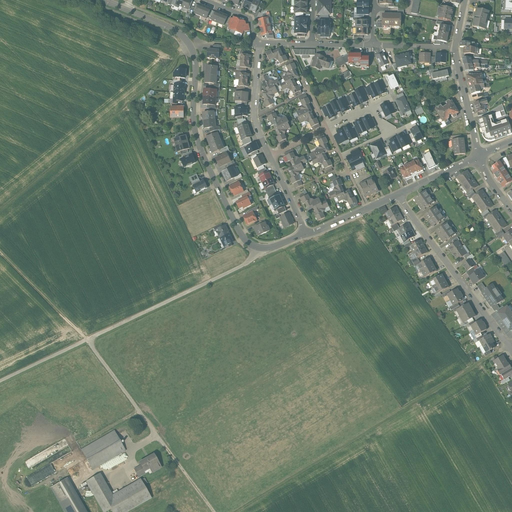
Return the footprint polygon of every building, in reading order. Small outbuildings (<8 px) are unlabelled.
[(185,0),(182,7),(189,10),(192,1),(189,0),(185,0)] [(246,0),(246,1),(243,8),(250,10),(254,1),(253,0),(246,0)] [(419,0),(413,0),(411,13),(417,14),(419,0)] [(259,3),(254,1),(250,10),(255,13),(258,7),(259,3)] [(205,7),(199,4),(198,5),(195,13),(195,14),(201,16),(205,7)] [(205,7),(201,16),(206,19),(208,15),(210,10),(210,9),(205,7)] [(453,10),(440,7),(438,19),(451,21),(453,10)] [(481,10),(476,9),(476,10),(477,10),(477,13),(475,14),(473,22),(474,24),(474,26),(473,26),(472,27),(477,28),(477,29),(479,29),(479,28),(480,28),(485,29),(489,12),(483,11),(483,10),(482,10),(481,10)] [(212,21),(218,23),(222,14),(216,11),(213,18),(212,21)] [(222,14),(218,23),(223,26),(224,25),(225,23),(227,17),(227,16),(222,14)] [(392,15),(383,15),(382,23),(382,27),(383,27),(391,27),(392,15)] [(398,15),(392,15),(391,27),(400,27),(401,15),(398,15)] [(240,20),(234,18),(233,19),(230,26),(229,29),(235,31),(240,20)] [(262,19),(258,20),(260,28),(270,26),(268,18),(262,19)] [(240,20),(235,31),(242,34),(243,31),(246,25),(245,22),(240,20)] [(443,26),(440,25),(439,33),(448,35),(450,27),(443,26)] [(270,26),(260,28),(261,35),(266,34),(272,33),(270,26)] [(448,35),(439,33),(437,41),(440,42),(447,43),(448,35)] [(213,50),(211,50),(211,51),(207,51),(207,58),(210,58),(210,59),(215,60),(215,59),(218,59),(219,51),(213,50)] [(277,50),(272,53),(271,51),(266,53),(269,61),(273,59),(276,60),(279,51),(277,50)] [(281,52),(279,51),(276,60),(278,61),(278,60),(280,65),(288,61),(285,56),(283,57),(281,52)] [(361,54),(349,53),(349,54),(342,58),(345,64),(349,62),(349,65),(360,65),(360,68),(368,68),(369,57),(361,57),(361,54)] [(430,54),(420,53),(420,63),(425,63),(425,62),(429,63),(430,63),(430,58),(430,54)] [(380,55),(376,57),(381,68),(388,65),(383,54),(380,56),(380,55)] [(404,57),(401,58),(400,56),(395,57),(396,64),(397,68),(397,67),(406,65),(406,66),(411,65),(409,54),(404,55),(404,57)] [(446,54),(436,54),(436,58),(436,64),(436,63),(441,63),(441,64),(446,64),(446,54)] [(324,58),(316,55),(312,67),(319,69),(321,66),(328,68),(331,60),(324,58)] [(342,57),(334,60),(338,68),(345,64),(342,58),(342,57)] [(289,65),(287,67),(288,71),(287,73),(296,77),(297,75),(296,72),(298,72),(294,63),(292,64),(289,65)] [(211,67),(206,67),(206,75),(217,76),(219,76),(220,72),(217,71),(217,68),(220,68),(220,65),(211,64),(211,67)] [(174,73),(173,81),(180,81),(180,78),(185,79),(186,70),(177,70),(175,72),(175,74),(174,73)] [(351,76),(348,71),(340,75),(342,80),(351,76)] [(438,73),(432,74),(433,80),(449,77),(447,71),(438,73)] [(296,77),(287,73),(286,76),(282,78),(285,83),(290,81),(291,81),(296,78),(296,77)] [(217,76),(206,75),(205,83),(213,84),(216,84),(217,76)] [(385,77),(389,86),(391,90),(399,86),(393,75),(389,78),(388,76),(385,77)] [(264,78),(263,78),(262,81),(266,89),(268,90),(271,81),(269,80),(267,77),(267,76),(264,78)] [(482,79),(469,83),(470,88),(483,85),(482,79)] [(278,80),(274,82),(273,82),(271,81),(268,90),(268,91),(269,91),(275,88),(280,86),(280,85),(278,80)] [(290,81),(285,83),(280,85),(280,86),(282,91),(287,89),(289,90),(292,81),(291,81),(290,81)] [(294,82),(292,81),(289,90),(292,91),(294,95),(296,94),(301,91),(298,86),(297,87),(294,82)] [(384,90),(380,81),(374,85),(379,96),(386,92),(384,90)] [(182,85),(175,84),(175,85),(174,93),(184,94),(185,85),(182,85)] [(374,85),(367,88),(371,96),(373,99),(379,96),(374,85)] [(483,85),(470,88),(472,95),(480,93),(479,89),(480,88),(481,89),(485,88),(484,85),(483,85)] [(275,88),(269,91),(268,91),(267,91),(267,92),(265,93),(264,94),(273,98),(274,96),(274,95),(278,93),(275,88)] [(365,97),(361,89),(355,92),(361,104),(367,101),(365,97)] [(210,90),(204,90),(204,97),(216,98),(216,91),(210,90)] [(349,96),(353,104),(354,107),(361,104),(355,92),(354,92),(355,93),(349,96)] [(184,94),(174,93),(173,100),(177,101),(183,101),(184,94)] [(241,93),(236,93),(235,101),(242,102),(247,102),(248,93),(241,93)] [(273,98),(264,94),(263,96),(266,101),(264,102),(267,108),(272,105),(274,104),(272,100),(273,98)] [(216,98),(204,97),(203,105),(207,105),(215,106),(216,98)] [(398,100),(396,101),(401,111),(398,112),(401,117),(404,116),(403,114),(410,111),(404,97),(398,100)] [(302,100),(300,102),(302,106),(301,108),(310,111),(311,110),(308,104),(310,104),(307,98),(302,100)] [(347,107),(343,99),(337,102),(336,100),(342,113),(349,110),(347,107)] [(330,103),(336,116),(335,114),(341,111),(342,113),(336,100),(330,103)] [(487,100),(479,102),(479,101),(476,101),(477,103),(474,103),(477,113),(485,111),(483,105),(488,104),(487,100)] [(449,101),(446,103),(447,104),(447,106),(445,107),(447,112),(455,107),(452,102),(450,102),(449,101)] [(324,108),(328,116),(329,119),(336,116),(330,103),(330,105),(324,108)] [(387,103),(381,106),(386,117),(395,113),(394,110),(396,108),(394,103),(389,106),(387,103)] [(502,104),(490,111),(490,112),(491,116),(491,115),(493,120),(491,121),(491,122),(492,122),(493,125),(495,125),(498,124),(499,125),(500,124),(500,122),(507,120),(507,119),(502,104)] [(420,105),(414,108),(417,115),(423,112),(420,105)] [(443,108),(441,105),(438,107),(439,109),(436,111),(440,116),(447,112),(445,107),(443,108)] [(172,107),(171,108),(171,118),(180,118),(183,118),(183,108),(176,108),(172,107)] [(455,107),(447,112),(449,115),(451,114),(452,116),(453,118),(457,116),(456,114),(458,113),(455,107)] [(236,108),(235,109),(235,116),(236,117),(242,116),(247,116),(247,108),(243,108),(236,108)] [(310,111),(301,108),(300,110),(301,111),(296,113),(299,118),(309,113),(310,111)] [(209,113),(203,113),(204,121),(215,120),(214,112),(209,113)] [(447,112),(440,116),(443,122),(444,121),(445,123),(448,121),(447,120),(449,119),(449,118),(448,116),(449,115),(447,112)] [(273,114),(268,117),(270,122),(272,121),(273,124),(275,126),(276,127),(280,118),(277,117),(277,118),(275,113),(273,114)] [(309,113),(299,118),(298,118),(300,124),(304,122),(305,122),(307,123),(310,114),(309,113)] [(312,115),(310,114),(307,123),(309,124),(310,124),(312,128),(314,127),(319,124),(316,119),(314,120),(312,115)] [(498,124),(495,125),(493,125),(492,122),(491,122),(491,121),(493,120),(491,115),(491,116),(487,117),(479,120),(482,133),(484,132),(484,134),(482,134),(483,136),(484,138),(485,140),(486,141),(488,141),(489,141),(490,141),(492,141),(511,133),(507,120),(500,122),(500,124),(499,125),(498,124)] [(282,119),(280,118),(276,127),(277,128),(288,123),(289,123),(286,117),(282,119)] [(367,131),(374,128),(370,120),(368,117),(362,120),(367,131)] [(215,120),(204,121),(204,129),(210,128),(215,127),(215,120)] [(357,126),(361,134),(367,131),(362,120),(355,123),(357,126)] [(288,123),(277,128),(277,130),(285,133),(286,131),(286,130),(290,128),(288,123)] [(247,124),(237,127),(234,128),(237,134),(239,134),(249,130),(248,127),(249,126),(248,125),(247,125),(247,124)] [(356,138),(352,130),(350,126),(343,129),(349,141),(356,138)] [(417,127),(410,130),(412,133),(416,142),(422,139),(417,127)] [(349,141),(343,129),(337,132),(338,135),(342,143),(348,140),(349,141)] [(249,130),(239,134),(242,140),(250,137),(252,137),(251,136),(252,135),(251,134),(250,134),(250,133),(249,130)] [(285,133),(277,130),(276,132),(278,137),(277,138),(279,143),(286,140),(284,135),(285,135),(285,133)] [(213,135),(207,138),(210,145),(220,141),(217,134),(213,135)] [(401,148),(410,144),(406,137),(404,138),(403,134),(396,137),(401,148)] [(342,143),(338,135),(333,137),(337,145),(342,143)] [(176,138),(171,140),(173,146),(176,146),(187,142),(186,136),(184,136),(176,138)] [(250,137),(242,140),(244,146),(251,142),(250,137)] [(390,140),(391,143),(395,151),(401,148),(396,137),(390,140)] [(325,138),(318,141),(320,145),(319,145),(319,148),(328,151),(328,149),(326,144),(327,143),(325,138)] [(460,139),(452,140),(453,148),(454,155),(465,154),(464,139),(460,139)] [(220,141),(210,145),(213,153),(219,150),(223,149),(223,148),(220,141)] [(376,159),(386,154),(380,141),(370,146),(376,159)] [(187,142),(176,146),(178,152),(187,150),(189,149),(187,142)] [(256,143),(245,149),(248,155),(257,151),(259,150),(256,143)] [(328,151),(319,148),(318,150),(309,155),(311,160),(316,157),(322,155),(327,153),(328,151)] [(359,151),(351,155),(346,158),(350,164),(362,158),(359,151)] [(430,152),(422,156),(429,170),(436,166),(433,158),(430,152)] [(295,157),(293,153),(286,156),(283,157),(286,163),(288,161),(288,162),(290,161),(292,166),(294,167),(297,158),(295,157)] [(223,155),(216,159),(220,167),(227,164),(230,162),(227,154),(226,154),(223,155)] [(185,158),(181,160),(184,168),(188,166),(188,167),(192,165),(192,164),(195,163),(193,157),(192,155),(187,157),(185,158)] [(261,155),(253,159),(258,168),(263,166),(266,164),(261,155)] [(322,155),(316,157),(311,160),(314,165),(318,163),(320,164),(324,155),(322,155)] [(325,156),(324,155),(320,164),(323,165),(325,169),(327,168),(332,166),(330,160),(328,161),(325,156)] [(299,159),(297,158),(294,167),(295,167),(296,167),(301,164),(301,165),(306,162),(307,162),(307,161),(306,161),(304,157),(300,159),(299,159)] [(356,169),(364,165),(361,159),(363,158),(362,158),(350,164),(353,171),(356,169)] [(414,161),(403,166),(404,167),(400,169),(405,181),(424,172),(423,172),(420,164),(418,161),(414,162),(414,161)] [(511,180),(502,166),(499,162),(494,165),(492,167),(494,170),(492,171),(497,179),(503,187),(511,181),(511,180)] [(301,164),(296,167),(295,167),(291,169),(290,171),(299,174),(300,172),(304,170),(301,165),(301,164)] [(229,169),(222,173),(226,182),(234,178),(237,177),(237,176),(240,175),(237,167),(233,168),(229,169)] [(390,167),(383,170),(384,172),(383,173),(387,182),(395,178),(391,169),(390,167)] [(267,172),(265,168),(264,168),(259,171),(257,172),(259,176),(267,172)] [(299,174),(290,171),(290,173),(292,178),(290,179),(293,184),(294,184),(300,181),(298,177),(298,176),(299,174)] [(461,175),(457,177),(458,178),(460,181),(459,181),(462,185),(472,179),(468,174),(469,173),(467,171),(461,175)] [(259,176),(259,177),(262,183),(271,178),(270,176),(270,175),(270,174),(270,173),(269,173),(268,172),(267,172),(259,176)] [(192,183),(199,180),(196,174),(189,178),(192,183)] [(271,178),(262,183),(265,189),(273,185),(274,185),(274,184),(274,183),(274,182),(273,182),(273,181),(272,181),(271,178)] [(372,179),(359,185),(365,197),(378,191),(372,179)] [(472,179),(462,185),(465,190),(466,189),(468,192),(468,193),(472,190),(478,186),(476,183),(475,184),(472,179)] [(335,182),(333,183),(335,187),(334,188),(333,190),(342,193),(343,191),(341,186),(342,185),(340,180),(335,182)] [(200,183),(193,186),(196,193),(207,188),(205,184),(206,184),(205,181),(204,182),(204,181),(200,183)] [(239,183),(229,187),(231,191),(232,191),(234,196),(239,194),(243,192),(239,183)] [(273,185),(265,189),(267,194),(275,190),(273,185)] [(462,221),(440,189),(429,197),(433,202),(431,204),(435,208),(436,208),(443,219),(446,224),(447,224),(451,229),(462,221)] [(275,190),(267,194),(269,198),(277,194),(275,190)] [(342,193),(333,190),(333,192),(329,194),(331,199),(336,197),(342,194),(342,193)] [(476,195),(472,197),(473,197),(475,200),(474,201),(477,205),(487,198),(483,193),(484,193),(482,190),(476,195)] [(422,193),(419,196),(416,198),(415,201),(421,209),(423,209),(426,207),(427,207),(430,205),(431,204),(433,202),(429,197),(425,191),(422,194),(422,193)] [(347,192),(342,194),(336,197),(339,202),(343,200),(343,201),(345,202),(348,192),(347,192)] [(351,196),(350,193),(348,192),(345,202),(347,202),(348,202),(350,206),(355,204),(357,203),(354,197),(353,198),(351,196)] [(277,194),(269,198),(272,205),(281,200),(280,197),(280,196),(280,195),(279,195),(279,194),(277,194)] [(308,195),(300,198),(303,204),(305,203),(307,208),(309,209),(312,200),(310,199),(308,195)] [(243,199),(236,203),(239,209),(243,208),(243,209),(251,205),(247,198),(243,199)] [(487,198),(477,205),(480,209),(481,209),(483,212),(487,210),(493,206),(491,203),(490,203),(487,198)] [(319,199),(314,201),(314,200),(312,200),(309,209),(311,209),(315,207),(321,204),(319,199)] [(281,200),(272,205),(275,211),(284,207),(284,206),(284,205),(284,204),(283,203),(281,200)] [(321,204),(315,207),(315,208),(324,211),(324,209),(329,207),(326,202),(321,204)] [(388,212),(384,206),(378,208),(382,215),(385,214),(385,213),(388,212)] [(388,212),(385,213),(385,214),(388,219),(399,214),(395,207),(388,212)] [(324,211),(315,208),(314,210),(315,213),(317,215),(315,216),(317,221),(325,218),(323,214),(324,211)] [(435,208),(432,210),(429,212),(426,215),(425,217),(431,225),(434,226),(437,223),(437,224),(440,222),(440,221),(443,219),(436,208),(435,208)] [(491,215),(487,217),(487,218),(489,221),(488,221),(491,226),(501,219),(498,214),(498,213),(496,211),(491,215)] [(250,214),(243,217),(247,225),(257,221),(253,212),(252,212),(250,214)] [(289,213),(280,217),(278,215),(275,217),(276,219),(279,217),(282,223),(282,224),(284,228),(294,224),(289,213)] [(399,214),(388,219),(392,225),(392,226),(396,223),(403,220),(399,214)] [(501,219),(491,226),(494,230),(495,229),(497,232),(497,233),(501,230),(507,226),(505,223),(505,224),(501,219)] [(258,227),(254,228),(258,236),(269,231),(268,227),(266,227),(265,224),(258,227)] [(399,229),(397,230),(401,236),(411,230),(408,224),(399,229)] [(446,224),(443,226),(440,228),(437,231),(437,233),(442,241),(445,241),(448,239),(448,240),(451,237),(455,234),(451,229),(447,224),(446,224)] [(223,227),(216,230),(216,231),(220,238),(229,234),(225,226),(223,227)] [(511,229),(505,235),(503,236),(505,240),(506,239),(508,242),(511,239),(511,229)] [(411,230),(401,236),(404,242),(408,240),(415,237),(411,230)] [(229,234),(220,238),(224,247),(231,243),(233,242),(232,240),(231,240),(230,238),(231,237),(229,234)] [(424,247),(420,240),(411,245),(410,246),(410,247),(413,252),(424,247)] [(454,244),(448,248),(452,253),(461,247),(457,242),(457,241),(454,244)] [(424,247),(413,252),(416,258),(417,259),(418,258),(427,253),(424,247)] [(461,247),(452,253),(456,259),(459,257),(460,258),(463,256),(466,254),(461,247)] [(503,252),(498,256),(505,266),(510,263),(503,252)] [(420,264),(417,266),(420,272),(433,265),(429,259),(420,264)] [(468,260),(462,264),(467,271),(473,267),(474,267),(469,260),(468,260)] [(433,265),(420,272),(424,278),(436,271),(433,265)] [(467,271),(465,273),(469,277),(476,272),(473,267),(467,271)] [(476,272),(469,277),(474,284),(484,278),(479,270),(476,272)] [(442,275),(429,282),(433,288),(445,281),(442,275)] [(445,281),(433,288),(436,294),(436,295),(440,293),(449,288),(445,281)] [(482,283),(477,287),(482,294),(487,290),(486,289),(482,283)] [(486,289),(487,290),(482,294),(491,307),(496,304),(497,305),(503,301),(492,285),(486,289)] [(451,293),(447,295),(448,296),(450,300),(460,295),(457,290),(451,293)] [(460,295),(450,300),(453,305),(453,306),(457,303),(463,300),(460,295)] [(460,309),(457,311),(460,317),(471,310),(468,304),(460,309)] [(496,304),(491,307),(494,312),(496,311),(499,308),(497,305),(496,304)] [(498,313),(497,314),(499,316),(500,316),(501,317),(500,318),(505,324),(507,326),(506,326),(510,331),(511,330),(511,329),(511,314),(507,307),(504,309),(498,313)] [(471,310),(460,317),(463,322),(463,323),(467,321),(475,316),(471,310)] [(475,323),(471,326),(474,331),(483,325),(480,320),(475,323)] [(483,325),(474,331),(476,335),(480,333),(486,330),(483,325)] [(484,338),(479,341),(482,346),(492,340),(493,340),(490,335),(484,338)] [(492,340),(482,346),(486,353),(490,350),(492,349),(494,348),(492,343),(494,342),(492,340)] [(511,369),(508,363),(507,364),(503,356),(498,359),(493,362),(495,365),(495,364),(497,367),(496,368),(498,370),(497,370),(497,371),(498,371),(499,372),(500,372),(502,374),(511,369)] [(502,374),(501,375),(504,380),(508,378),(511,375),(511,369),(502,374)] [(113,431),(81,450),(93,470),(125,451),(113,431)] [(154,456),(147,460),(147,459),(140,463),(144,471),(149,468),(152,472),(161,467),(154,456)] [(141,468),(135,471),(139,477),(145,474),(141,468)] [(27,478),(31,485),(35,483),(42,478),(40,475),(32,480),(30,476),(27,478)] [(140,480),(109,498),(96,476),(86,482),(103,511),(106,511),(111,509),(112,511),(127,511),(151,499),(140,480)] [(72,497),(63,481),(51,488),(65,511),(86,511),(76,494),(72,497)]
